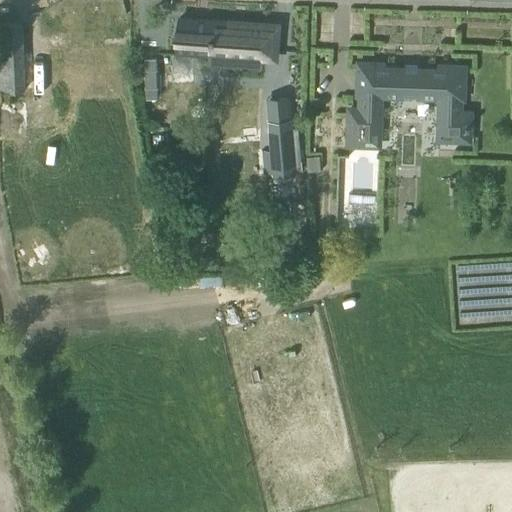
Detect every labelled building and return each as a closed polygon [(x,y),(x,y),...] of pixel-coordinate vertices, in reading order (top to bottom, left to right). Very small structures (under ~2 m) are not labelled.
[(177,18),(174,51),(211,54),(211,52),(230,53),(229,63),(261,66),(261,58),(262,58),(274,59),(275,50),(275,45),(277,25),(231,22),(215,20),(179,18),(177,18)] [(0,21),(0,89),(5,89),(22,89),(22,41),(21,21),(0,21)] [(105,24),(29,25),(30,61),(59,61),(60,77),(82,77),(82,65),(82,61),(106,60),(105,24)] [(435,142),(467,143),(469,113),(458,113),(459,97),(462,97),(463,67),(441,66),(441,70),(381,68),(381,64),(359,63),(357,109),(350,109),(348,147),(381,148),(383,106),(380,106),(380,98),(440,100),(439,108),(437,108),(435,142)] [(269,148),(261,149),(263,172),(272,172),(272,175),(297,173),(297,169),(301,169),(297,127),(293,127),(292,118),(267,120),(269,148)] [(499,294),(500,310),(511,308),(511,260),(496,261),(498,294),(499,294)]
